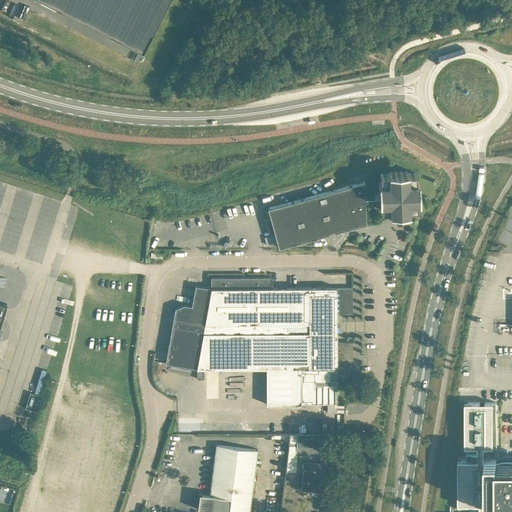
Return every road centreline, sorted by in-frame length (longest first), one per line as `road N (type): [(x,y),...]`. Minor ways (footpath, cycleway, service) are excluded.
road 1 (unclassified): [(344,420),(369,416),(376,396),(381,292),(373,271),(351,262),(174,264),(157,279),(144,348),(152,435),(130,511)]
road 2 (secondary): [(331,99),(255,114),(157,118),(56,104),(0,85)]
road 3 (primary): [(402,511),(434,324),(468,200)]
